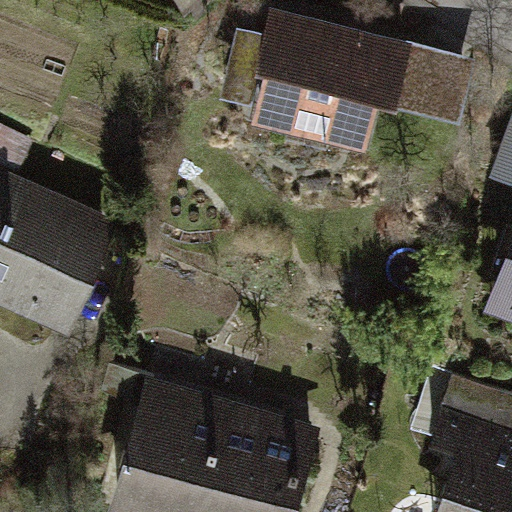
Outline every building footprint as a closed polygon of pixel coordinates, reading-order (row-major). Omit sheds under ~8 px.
[(394,38),(282,10),(256,114),(368,142),(394,38)] [(468,64),(407,49),(396,97),(457,111),(468,64)] [(511,140),(502,170),(511,172),(511,140)] [(118,218),(0,165),(0,293),(70,325),(118,218)] [(511,249),(493,305),(511,311),(511,249)] [(298,511),(325,419),(151,370),(111,511),(298,511)] [(511,388),(462,371),(440,432),(454,437),(461,417),(511,434),(511,388)] [(511,511),(511,434),(461,417),(454,437),(429,511),(511,511)]
